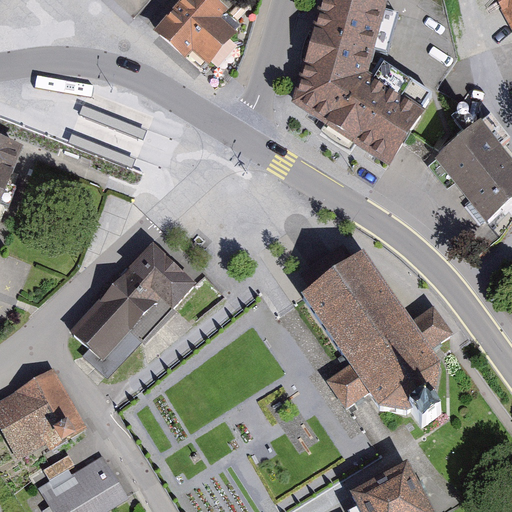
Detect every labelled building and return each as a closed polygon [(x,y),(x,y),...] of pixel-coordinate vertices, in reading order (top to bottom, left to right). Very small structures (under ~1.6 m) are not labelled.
[(220,0),(201,0),(162,42),(190,69),(202,56),(221,74),(251,42),(232,24),(239,17),(220,0)] [(363,90),(384,13),(339,0),(327,0),(294,111),(325,135),(323,138),(352,157),(356,151),(387,176),(431,103),(387,71),(371,91),(363,90)] [(511,0),(499,0),(511,24),(511,0)] [(491,120),(435,165),(486,229),(511,208),(511,168),(501,154),(511,145),(491,120)] [(0,223),(26,157),(0,146),(0,223)] [(116,384),(206,295),(165,254),(75,343),(116,384)] [(373,395),(384,413),(409,412),(423,432),(449,414),(439,400),(450,392),(452,371),(434,345),(449,334),(433,310),(411,325),(366,259),(305,300),(349,365),(328,379),(349,411),(373,395)] [(50,372),(0,402),(0,430),(22,466),(84,428),(50,372)] [(54,511),(101,511),(130,494),(103,450),(40,488),(54,511)] [(439,511),(412,462),(356,493),(366,511),(439,511)]
